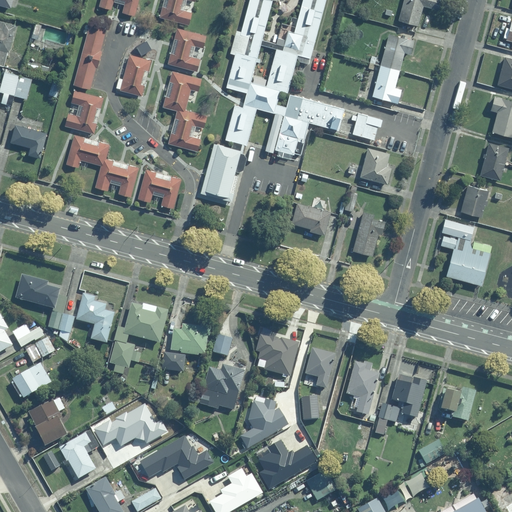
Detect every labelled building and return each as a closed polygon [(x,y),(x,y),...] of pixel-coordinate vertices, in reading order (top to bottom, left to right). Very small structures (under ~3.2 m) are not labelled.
[(0,0),(0,6),(11,9),(13,0),(0,0)] [(139,0),(101,0),(100,8),(111,11),(113,3),(125,6),(123,14),(135,17),(139,0)] [(193,14),(190,13),(193,1),(195,2),(195,0),(165,0),(160,18),(190,26),(193,14)] [(343,130),(348,108),(294,94),(303,59),(315,62),(330,0),(306,0),(298,33),(283,29),(268,88),(255,85),(275,0),(252,0),(218,141),(253,149),(262,112),(285,117),(276,155),(305,162),(314,123),(343,130)] [(437,0),(404,0),(399,21),(419,26),(424,6),(435,9),(437,0)] [(511,23),(510,29),(506,28),(503,40),(511,42),(511,23)] [(0,30),(0,50),(8,53),(15,27),(5,24),(4,31),(0,30)] [(106,30),(89,25),(72,86),(90,91),(96,68),(98,69),(103,53),(100,53),(106,30)] [(207,36),(177,28),(168,64),(199,72),(201,61),(192,59),(195,47),(203,49),(207,36)] [(380,66),(400,71),(405,53),(412,55),(415,40),(389,33),(380,66)] [(151,61),(130,55),(121,91),(142,96),(151,61)] [(511,59),(505,58),(499,85),(511,88),(511,59)] [(400,71),(380,66),(372,97),(398,104),(402,89),(396,87),(400,71)] [(178,111),(168,144),(198,153),(202,138),(194,136),(196,127),(204,129),(208,115),(186,109),(188,102),(194,104),(201,79),(173,71),(163,107),(178,111)] [(4,72),(0,88),(0,92),(27,99),(32,79),(4,72)] [(60,87),(51,84),(47,95),(57,98),(60,87)] [(75,90),(71,103),(78,105),(76,116),(68,114),(65,126),(95,134),(104,98),(75,90)] [(511,137),(511,101),(495,97),(491,112),(497,113),(492,133),(511,137)] [(386,118),(360,112),(355,135),(380,141),(386,118)] [(48,133),(16,125),(11,143),(32,148),(29,156),(41,159),(48,133)] [(110,144),(74,135),(66,165),(79,168),(81,162),(100,166),(95,188),(107,191),(109,184),(121,187),(119,194),(133,197),(140,168),(107,160),(110,144)] [(509,148),(490,143),(481,176),(500,181),(509,148)] [(246,154),(218,147),(207,195),(234,202),(246,154)] [(391,154),(368,148),(360,177),(388,184),(392,168),(388,167),(391,154)] [(182,180),(145,170),(138,200),(152,203),(154,195),(163,197),(161,206),(174,209),(182,180)] [(488,192),(468,186),(461,213),(480,218),(488,192)] [(332,213),(298,202),(291,223),(311,229),(310,231),(324,236),(332,213)] [(345,202),(343,209),(352,212),(354,204),(345,202)] [(376,215),(363,212),(353,251),(374,257),(379,235),(383,236),(386,223),(374,220),(376,215)] [(454,249),(447,276),(483,286),(493,248),(473,242),(477,227),(447,219),(443,233),(445,234),(442,246),(454,249)] [(22,276),(16,300),(55,309),(60,290),(48,287),(49,283),(22,276)] [(96,298),(82,295),(76,321),(95,325),(92,340),(107,343),(114,314),(106,312),(107,305),(95,302),(96,298)] [(131,304),(124,334),(162,343),(169,310),(142,303),(141,306),(131,304)] [(58,331),(62,314),(53,312),(49,328),(58,331)] [(0,314),(0,353),(14,346),(6,332),(9,330),(0,314)] [(62,314),(58,331),(70,334),(74,317),(62,314)] [(22,348),(44,336),(40,328),(30,334),(25,325),(14,332),(22,348)] [(209,329),(183,325),(182,331),(174,330),(170,351),(165,351),(162,370),(183,373),(187,353),(204,356),(209,329)] [(289,378),(297,343),(260,335),(256,353),(260,354),(259,361),(267,363),(265,372),(289,378)] [(55,352),(47,338),(26,350),(34,364),(55,352)] [(121,343),(116,342),(110,364),(114,365),(113,372),(124,374),(126,367),(128,368),(130,361),(137,363),(139,355),(132,353),(134,347),(121,343)] [(326,390),(335,355),(312,349),(305,375),(319,379),(316,387),(326,390)] [(364,362),(363,365),(355,363),(347,394),(361,397),(357,414),(368,417),(379,375),(372,373),(374,365),(364,362)] [(51,383),(40,364),(12,381),(24,400),(51,383)] [(244,372),(222,365),(220,371),(209,368),(199,404),(216,409),(217,406),(233,411),(244,372)] [(416,420),(426,383),(398,376),(391,401),(405,405),(402,416),(416,420)] [(469,422),(477,394),(463,390),(461,397),(444,392),(439,410),(454,414),(453,418),(469,422)] [(59,398),(29,415),(47,448),(68,437),(59,420),(62,419),(59,413),(65,410),(59,398)] [(254,428),(241,435),(248,447),(288,424),(279,408),(274,411),(277,401),(266,399),(264,403),(254,400),(249,419),(254,428)] [(111,421),(95,429),(103,444),(116,437),(121,445),(136,437),(145,439),(146,442),(167,431),(161,421),(156,424),(145,404),(127,413),(127,412),(116,418),(117,420),(112,423),(111,421)] [(328,409),(311,404),(308,415),(325,420),(328,409)] [(399,409),(382,405),(375,431),(384,434),(387,421),(395,423),(399,409)] [(369,441),(373,423),(361,421),(357,438),(369,441)] [(87,434),(59,449),(67,463),(69,462),(79,480),(96,470),(84,448),(92,444),(87,434)] [(307,445),(294,452),(293,450),(289,452),(281,439),(268,447),(272,452),(259,459),(265,470),(261,473),(270,488),(317,461),(307,445)] [(426,466),(446,454),(439,441),(418,453),(426,466)] [(111,470),(128,460),(126,458),(134,453),(129,445),(121,449),(118,445),(102,455),(111,470)] [(360,473),(363,461),(354,459),(351,471),(360,473)] [(223,493),(210,501),(216,511),(228,511),(262,493),(251,474),(246,477),(242,469),(228,476),(233,483),(221,490),(223,493)] [(332,491),(336,489),(325,470),(305,481),(316,500),(327,494),(329,497),(334,495),(332,491)] [(181,475),(171,482),(175,490),(186,484),(181,475)] [(106,477),(86,489),(99,511),(122,511),(118,504),(125,500),(120,491),(115,494),(106,477)] [(162,497),(173,491),(169,482),(157,488),(162,497)] [(136,511),(160,500),(155,490),(131,502),(136,511)] [(200,511),(192,497),(174,507),(177,511),(211,511),(209,508),(202,511),(200,511)] [(485,511),(477,497),(451,511),(485,511)]
